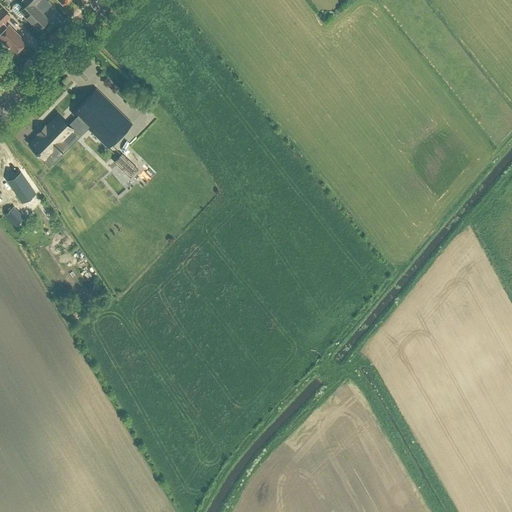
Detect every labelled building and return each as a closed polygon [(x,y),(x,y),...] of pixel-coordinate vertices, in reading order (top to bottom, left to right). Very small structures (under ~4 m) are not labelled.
[(33,4),(37,0),(21,0),(26,4),(22,7),(18,3),(16,3),(12,7),(12,9),(19,16),(21,16),(23,14),(38,28),(48,18),(33,4)] [(0,30),(1,32),(0,32),(0,38),(14,53),(25,41),(5,21),(10,16),(1,7),(0,8),(0,30)] [(39,134),(30,143),(44,157),(52,149),(56,153),(65,143),(61,139),(80,120),(108,148),(132,123),(96,88),(72,112),(76,117),(68,125),(57,115),(46,127),(45,126),(38,133),(39,134)] [(122,153),(114,161),(130,176),(137,169),(122,153)] [(24,188),(30,183),(19,167),(13,172),(24,188)] [(20,221),(22,219),(11,207),(4,215),(21,231),(26,227),(20,221)]
